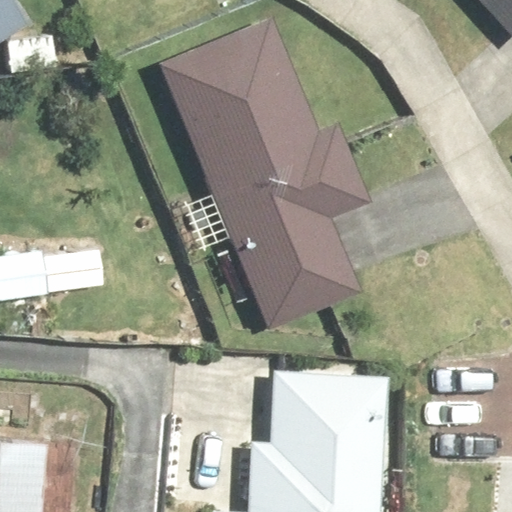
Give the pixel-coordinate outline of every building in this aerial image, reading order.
[(3,0),(0,0),(0,35),(19,23),(3,0)] [(511,0),(451,0),(501,54),(511,44),(511,0)] [(261,22),(141,72),(253,334),(343,297),(313,227),(359,207),(329,136),(312,143),(261,22)] [(371,511),(378,373),(265,368),(262,444),(236,443),(232,511),(371,511)] [(0,445),(0,511),(29,511),(33,448),(0,445)]
